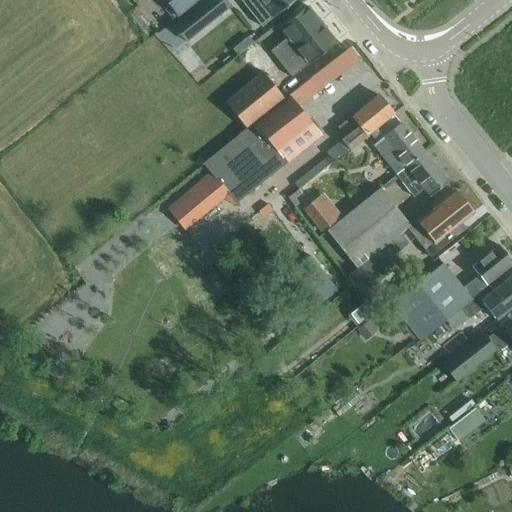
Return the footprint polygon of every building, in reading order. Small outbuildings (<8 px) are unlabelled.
[(163,0),(176,15),(194,0),(163,0)] [(224,0),(203,0),(189,12),(202,28),(229,6),(224,0)] [(247,0),(243,3),(243,4),(260,26),(293,0),(247,0)] [(308,63),(320,54),(335,42),(306,5),(290,18),(279,27),(287,37),(269,51),(291,77),(308,63)] [(246,129),(284,99),(261,71),(223,102),(245,128),(246,129)] [(320,73),(307,80),(316,97),(329,90),(320,73)] [(344,136),(325,151),(327,155),(332,160),(332,161),(349,148),(368,132),(369,133),(392,115),(391,114),(392,113),(377,94),(362,107),(351,116),(337,126),(344,136)] [(245,128),(238,134),(243,140),(248,146),(271,174),(320,134),(300,109),(290,96),(247,131),(246,129),(245,128)] [(398,122),(392,115),(369,133),(376,142),(372,145),(378,152),(377,153),(395,175),(423,152),(399,122),(398,122)] [(429,196),(447,182),(423,152),(395,175),(412,196),(422,188),(429,196)] [(213,175),(187,196),(198,210),(224,189),(213,175)] [(355,267),(408,224),(379,188),(326,231),(355,267)] [(419,220),(407,229),(430,258),(456,236),(451,231),(472,213),(469,209),(454,191),(419,220)] [(320,233),(341,217),(322,192),(301,209),(320,233)] [(461,307),(487,285),(488,284),(487,282),(511,262),(498,245),(471,267),(477,274),(461,286),(441,261),(417,281),(418,282),(391,303),(419,339),(460,307),(461,307)] [(316,293),(322,301),(337,290),(309,255),(295,266),(300,272),(290,280),(306,301),(316,293)] [(487,285),(461,307),(469,317),(484,305),(496,320),(511,306),(511,274),(504,281),(492,291),(487,285)] [(502,325),(485,338),(494,349),(496,352),(511,339),(511,325),(506,331),(502,325)] [(482,333),(443,365),(455,380),(494,349),(485,338),(482,333)] [(459,399),(442,412),(449,422),(466,408),(459,399)] [(457,442),(484,422),(474,409),(447,429),(457,442)]
